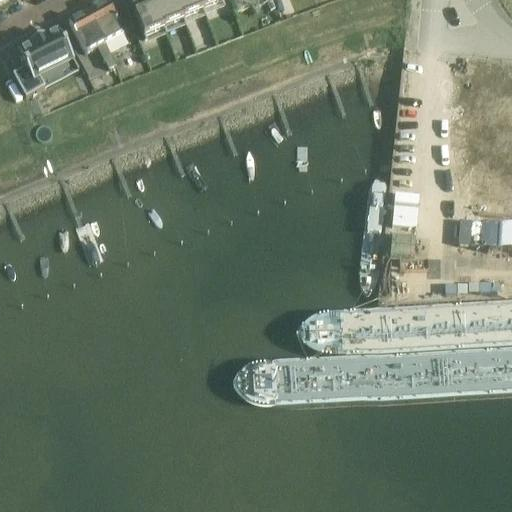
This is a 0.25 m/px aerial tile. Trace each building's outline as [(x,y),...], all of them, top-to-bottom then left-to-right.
[(139,1),(129,5),(130,9),(143,42),(164,34),(150,0),(148,0),(140,4),(139,1)] [(150,0),(164,34),(165,34),(164,32),(184,25),(174,0),(150,0)] [(174,0),(184,25),(184,24),(184,23),(203,15),(202,14),(197,0),(174,0)] [(204,15),(203,13),(222,6),(223,6),(223,5),(221,0),(197,0),(202,14),(203,15),(204,15)] [(109,9),(107,6),(107,5),(87,16),(104,47),(134,31),(122,2),(109,9)] [(85,57),(104,47),(87,16),(68,26),(85,57)] [(25,72),(13,78),(25,102),(45,92),(40,82),(73,65),(58,36),(44,43),(44,42),(30,49),(31,50),(17,57),(25,72)]
